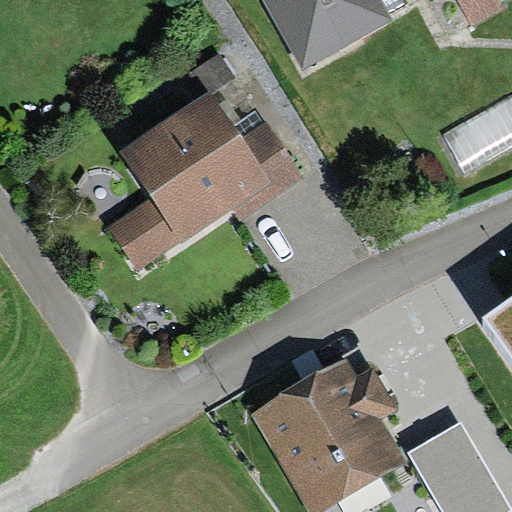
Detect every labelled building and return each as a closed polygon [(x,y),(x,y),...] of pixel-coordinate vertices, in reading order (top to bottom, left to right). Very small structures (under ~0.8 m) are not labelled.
[(261,0),(298,66),(378,23),(365,0),(261,0)] [(107,235),(135,277),(230,214),(237,225),(303,180),(268,128),(231,153),(202,108),(123,161),(152,205),(107,235)] [(511,314),(487,332),(511,367),(511,314)] [(360,383),(348,364),(264,412),(320,510),(405,461),(384,423),(399,414),(376,374),(360,383)] [(412,453),(443,511),(511,511),(511,508),(467,424),(412,453)] [(511,450),(502,432),(482,443),(511,498),(511,450)]
